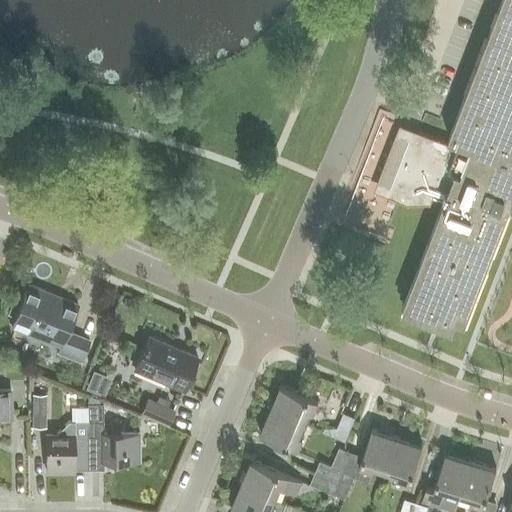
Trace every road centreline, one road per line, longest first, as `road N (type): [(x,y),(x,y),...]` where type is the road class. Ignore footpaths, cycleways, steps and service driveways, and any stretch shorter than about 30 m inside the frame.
road 1 (residential): [(265,320),(369,78),(386,0)]
road 2 (residential): [(0,210),(265,320)]
road 3 (residential): [(265,320),(511,414)]
road 4 (residential): [(181,511),(265,320)]
